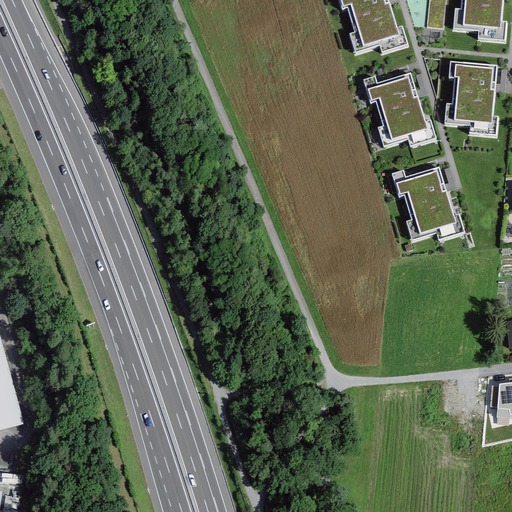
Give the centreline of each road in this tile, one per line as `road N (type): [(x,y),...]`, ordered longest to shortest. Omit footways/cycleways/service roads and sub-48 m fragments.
road 1 (track): [(173,0),(330,368),(342,382),(485,371)]
road 2 (track): [(261,511),(55,0)]
road 3 (motorway): [(208,511),(122,261),(12,0)]
road 4 (motorway): [(0,33),(98,270),(181,511)]
road 5 (track): [(342,382),(281,464),(260,509)]
road 6 (track): [(342,382),(219,396)]
